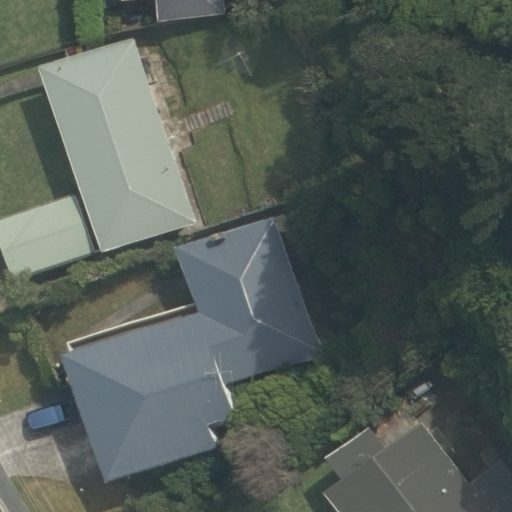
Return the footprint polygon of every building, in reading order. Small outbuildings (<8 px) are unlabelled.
[(165,0),(166,13),(234,7),(233,0),(165,0)] [(142,40),(48,70),(111,256),(205,227),(142,40)] [(102,254),(83,196),(0,223),(0,226),(19,282),(102,254)] [(234,387),(330,357),(282,219),(184,250),(207,315),(72,358),(117,487),(223,451),(216,428),(245,419),(234,387)] [(511,511),(511,465),(509,461),(474,487),(429,425),(393,451),(376,430),(334,460),(351,482),(334,496),(346,511),(511,511)]
